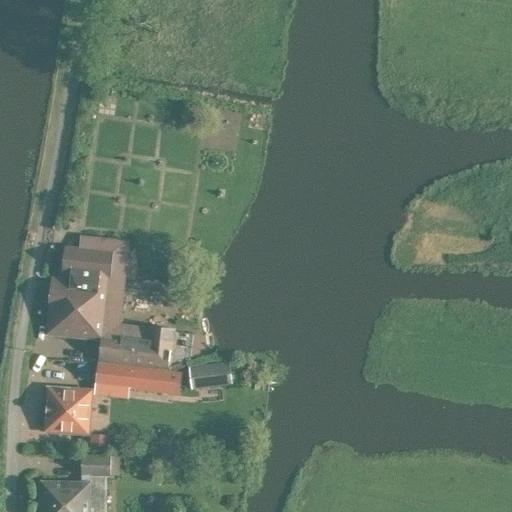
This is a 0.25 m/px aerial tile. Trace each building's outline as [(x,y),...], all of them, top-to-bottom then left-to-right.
[(119,323),(127,239),(80,234),(78,246),(64,245),(61,276),(52,275),(46,333),(100,338),(98,359),(169,368),(170,364),(188,358),(188,355),(197,356),(200,334),(173,331),(174,328),(148,324),(147,326),(119,323)] [(95,382),(178,392),(181,372),(98,361),(95,382)] [(228,361),(188,366),(191,386),(231,381),(228,361)] [(43,428),(84,431),(84,427),(87,423),(88,420),(88,416),(87,412),(86,408),(86,400),(89,400),(90,388),(47,385),(43,428)] [(106,434),(91,433),(90,442),(105,443),(106,434)] [(104,511),(105,474),(118,474),(119,454),(81,453),(80,480),(39,479),(38,511),(104,511)]
